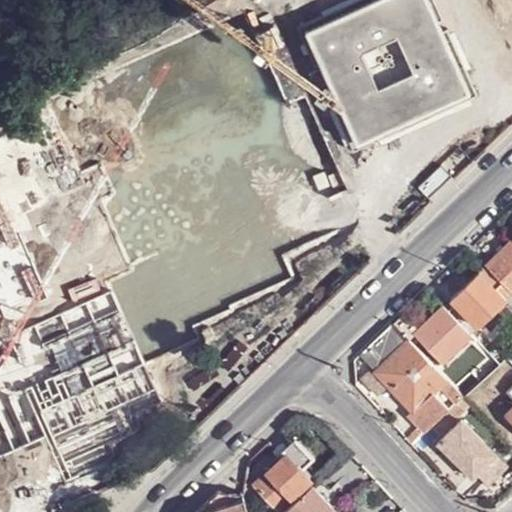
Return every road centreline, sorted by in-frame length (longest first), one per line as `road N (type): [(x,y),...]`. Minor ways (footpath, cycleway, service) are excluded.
road 1 (unknown): [(412,263),(364,230),(277,211),(203,67)]
road 2 (tertiary): [(305,366),(511,167)]
road 3 (residential): [(452,511),(404,480),(305,366)]
road 4 (tertiary): [(158,511),(305,366)]
